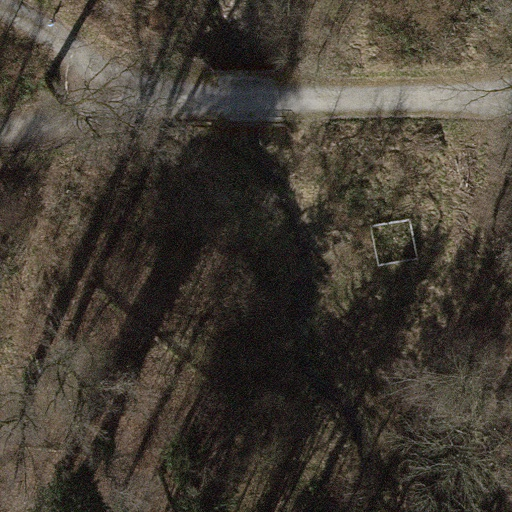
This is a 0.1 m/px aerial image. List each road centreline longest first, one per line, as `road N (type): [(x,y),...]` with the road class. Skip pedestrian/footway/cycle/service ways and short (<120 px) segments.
road 1 (track): [(134,100),(495,94)]
road 2 (track): [(0,20),(134,100)]
road 3 (track): [(134,100),(0,133)]
